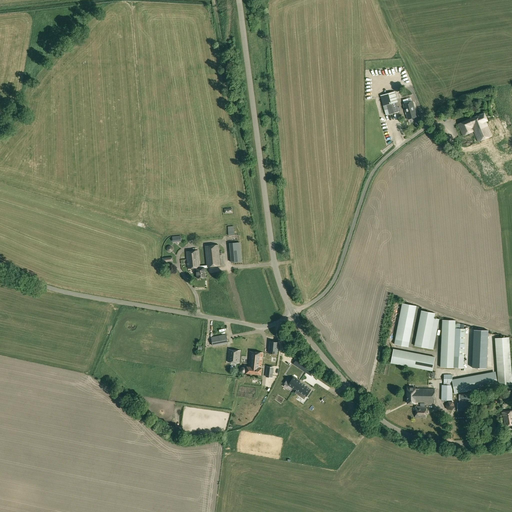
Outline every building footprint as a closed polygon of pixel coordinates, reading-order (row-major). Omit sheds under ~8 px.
[(404,70),(401,72),(406,82),(410,80),(404,70)] [(397,107),(396,102),(398,102),(395,91),(380,96),(386,115),(390,114),(389,114),(399,112),(398,111),(400,111),(399,107),(397,107)] [(413,102),(408,103),(403,104),(407,120),(417,117),(413,102)] [(458,124),(462,135),(474,131),(478,141),(492,136),(486,122),(485,123),(485,121),(488,120),(484,113),(458,124)] [(478,150),(488,183),(498,180),(489,147),(478,150)] [(507,179),(511,176),(511,165),(511,166),(511,167),(511,169),(510,170),(504,170),(507,169),(505,169),(503,170),(503,169),(502,165),(502,164),(500,161),(497,162),(504,179),(507,179)] [(225,222),(198,222),(198,236),(225,236),(225,222)] [(240,243),(229,244),(231,264),(242,262),(240,243)] [(205,278),(205,268),(207,268),(207,267),(220,266),(218,245),(205,246),(207,265),(199,266),(198,251),(186,252),(188,268),(196,268),(196,269),(197,278),(205,278)] [(402,303),(394,344),(409,347),(416,306),(402,303)] [(434,349),(434,346),(439,319),(434,318),(435,313),(421,311),(414,346),(434,349)] [(464,368),(464,362),(466,324),(455,324),(456,320),(442,320),(441,356),(441,367),(464,368)] [(488,331),(474,330),(472,368),(487,368),(488,331)] [(223,344),(221,335),(211,337),(213,346),(223,344)] [(498,385),(511,384),(511,381),(509,337),(495,338),(498,385)] [(277,354),(278,342),(270,342),(269,353),(277,354)] [(229,349),(228,362),(239,363),(240,350),(238,350),(233,350),(229,349)] [(391,363),(420,369),(432,371),(435,357),(393,349),(391,363)] [(247,367),(246,373),(261,375),(262,368),(261,368),(263,353),(250,351),(248,367),(247,367)] [(313,371),(296,360),(293,364),(310,376),(313,371)] [(441,400),(448,400),(452,400),(452,385),(452,379),(452,375),(444,374),(441,374),(441,380),(444,380),(443,385),(442,385),(441,400)] [(294,377),(288,385),(294,390),(295,389),(307,397),(311,390),(299,382),(300,381),(294,377)] [(415,403),(415,408),(416,408),(415,417),(426,418),(426,407),(422,407),(422,402),(434,403),(435,389),(417,389),(417,388),(408,388),(408,397),(407,397),(407,402),(415,403)] [(280,401),(279,402),(290,410),(297,401),(283,390),(280,394),(278,392),(274,396),(280,401)] [(473,394),(460,394),(460,403),(457,403),(457,411),(473,412),(473,394)] [(453,402),(448,401),(445,405),(447,409),(452,410),(455,406),(453,402)] [(511,410),(502,412),(502,416),(503,415),(505,426),(511,424),(511,410)]
